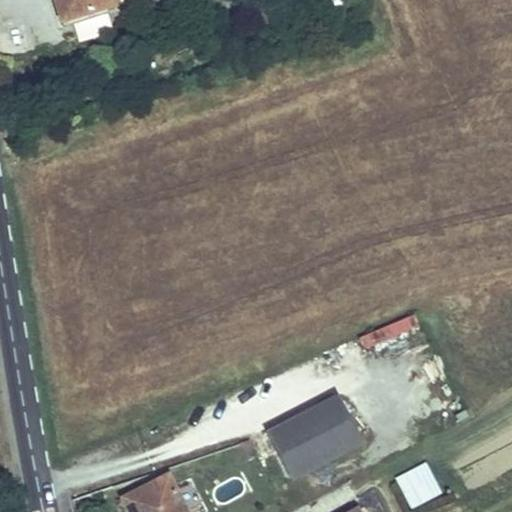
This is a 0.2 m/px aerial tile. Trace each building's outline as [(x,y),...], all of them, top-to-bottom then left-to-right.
[(54,0),(62,23),(69,21),(62,0),(54,0)] [(62,0),(69,21),(116,6),(114,1),(117,0),(62,0)] [(393,323),(403,352),(426,345),(416,315),(393,323)] [(338,400),(270,435),(293,480),(361,445),(338,400)] [(258,455),(250,440),(241,444),(248,460),(258,455)] [(427,462),(395,477),(410,510),(442,495),(427,462)] [(186,511),(168,476),(123,499),(129,511),(186,511)]
